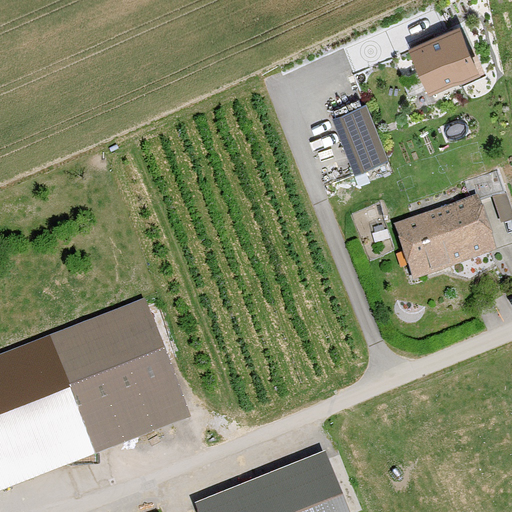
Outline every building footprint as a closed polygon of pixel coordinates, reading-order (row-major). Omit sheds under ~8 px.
[(460,32),(410,53),(429,98),(479,76),(460,32)] [(372,131),(343,141),(360,195),(390,185),(372,131)] [(480,207),(394,237),(409,280),(496,249),(480,207)] [(0,353),(0,488),(188,416),(142,299),(0,353)] [(344,511),(325,454),(193,498),(197,511),(344,511)]
